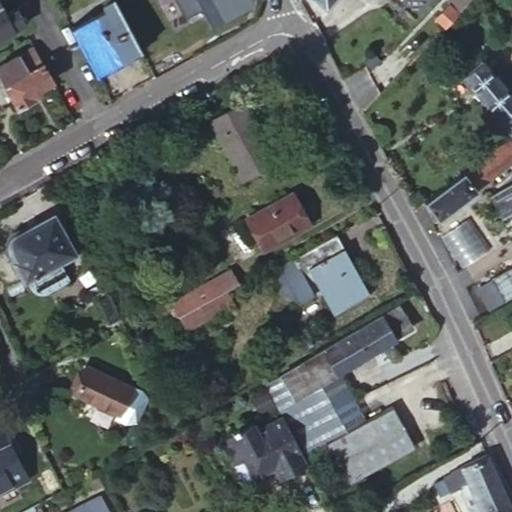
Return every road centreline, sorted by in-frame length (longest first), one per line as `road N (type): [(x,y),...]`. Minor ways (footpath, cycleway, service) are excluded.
road 1 (residential): [(287,22),(441,293),(511,449)]
road 2 (residential): [(287,22),(0,184)]
